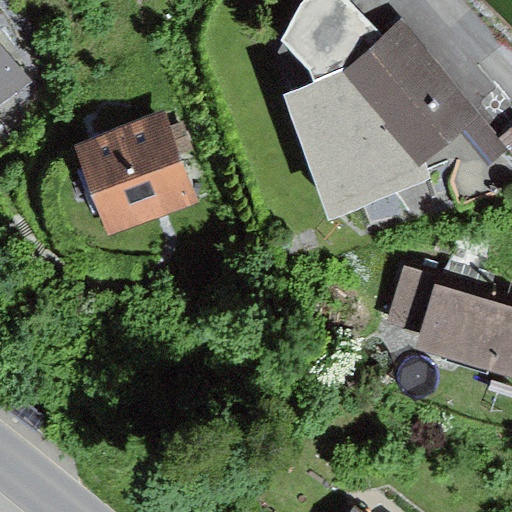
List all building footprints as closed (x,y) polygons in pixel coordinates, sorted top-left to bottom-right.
[(305,0),(302,4),(282,42),(310,71),(316,85),(348,73),(385,38),(346,0),(305,0)] [(316,85),(285,97),(328,223),(430,180),(426,162),(481,115),(403,21),(385,38),(348,73),(316,85)] [(0,41),(0,102),(12,94),(30,82),(0,41)] [(12,94),(0,102),(0,133),(26,113),(12,94)] [(161,113),(72,147),(106,236),(195,202),(179,159),(196,152),(184,123),(167,130),(161,113)] [(511,129),(500,140),(511,153),(511,129)] [(29,142),(0,160),(0,189),(42,163),(29,142)] [(511,297),(407,264),(388,323),(422,334),(417,350),(511,380),(511,297)] [(19,391),(8,405),(43,432),(54,418),(19,391)]
